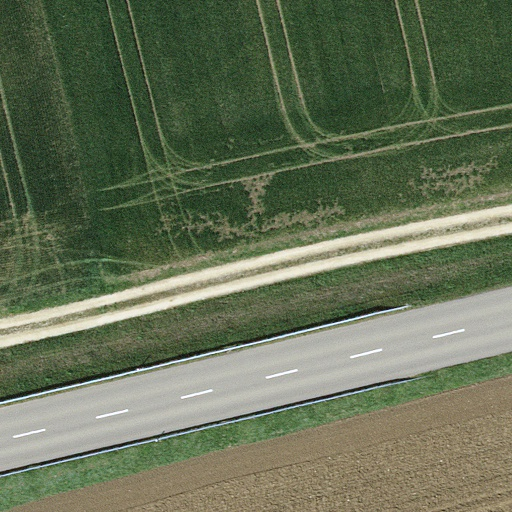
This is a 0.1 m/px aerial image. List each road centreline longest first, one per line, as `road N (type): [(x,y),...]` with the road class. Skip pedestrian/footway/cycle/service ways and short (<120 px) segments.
road 1 (secondary): [(0,447),(511,329)]
road 2 (track): [(0,329),(511,218)]
